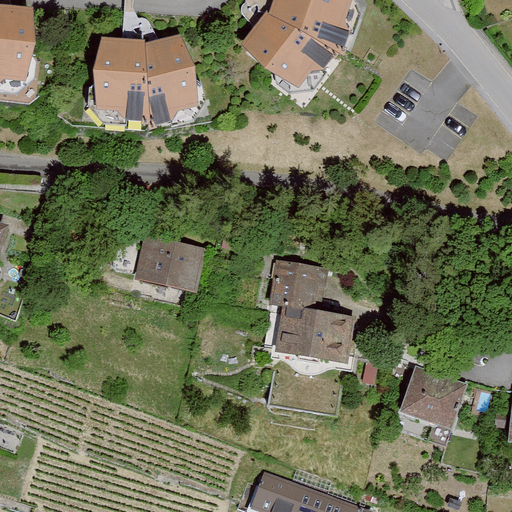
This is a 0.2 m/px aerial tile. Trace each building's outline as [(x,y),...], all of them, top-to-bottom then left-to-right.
[(284,98),(318,54),(339,8),(318,0),(260,0),(258,6),(223,50),(284,98)] [(0,14),(0,95),(5,97),(32,28),(0,14)] [(162,35),(125,44),(79,38),(65,123),(140,129),(141,123),(181,113),(162,35)] [(0,259),(11,226),(0,222),(0,259)] [(204,249),(148,237),(140,275),(197,286),(204,249)] [(326,271),(279,263),(272,302),(288,305),(280,349),(345,360),(352,319),(318,313),(326,271)] [(419,372),(405,409),(450,425),(463,388),(419,372)] [(369,511),(264,473),(250,511),(251,511),(369,511)]
